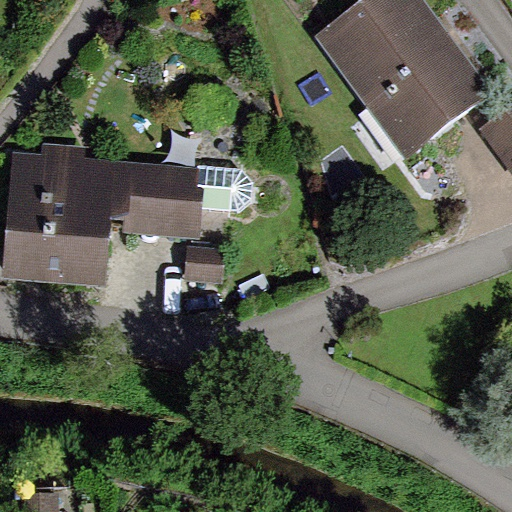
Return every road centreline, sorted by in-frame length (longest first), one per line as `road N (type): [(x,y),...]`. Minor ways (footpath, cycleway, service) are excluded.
road 1 (residential): [(267,357),(511,488)]
road 2 (residential): [(267,357),(321,311),(511,246)]
road 3 (residential): [(0,313),(150,329),(267,357)]
